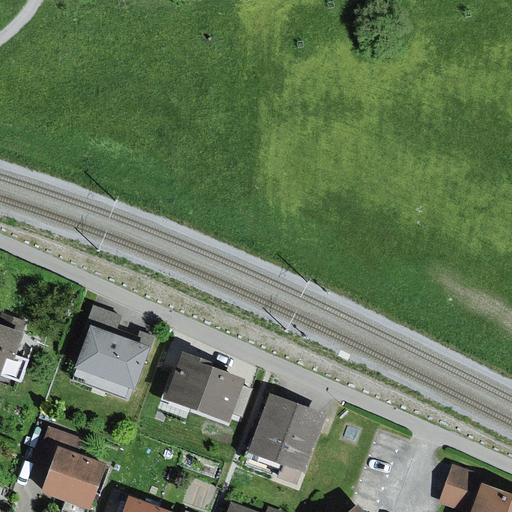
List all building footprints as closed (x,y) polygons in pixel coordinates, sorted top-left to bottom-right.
[(91,328),(114,337),(121,317),(92,306),(84,326),(91,328)] [(26,333),(0,323),(0,375),(20,382),(28,359),(18,356),(26,333)] [(114,337),(91,328),(71,379),(130,402),(150,351),(114,337)] [(204,357),(183,350),(165,399),(228,422),(231,413),(241,385),(243,380),(201,365),(204,357)] [(252,389),(241,385),(231,413),(242,417),(252,389)] [(323,416),(266,395),(245,455),(302,475),(323,416)] [(34,465),(50,471),(58,447),(75,453),(80,439),(47,427),(34,465)] [(91,509),(106,463),(75,453),(58,447),(50,471),(43,494),(91,509)] [(437,503),(465,511),(470,511),(479,485),(482,475),(450,465),(437,503)] [(511,511),(511,495),(479,485),(470,511),(511,511)] [(156,511),(158,507),(128,495),(121,511),(156,511)]
